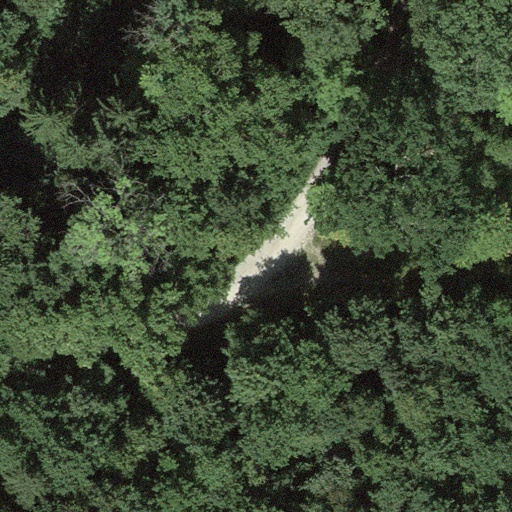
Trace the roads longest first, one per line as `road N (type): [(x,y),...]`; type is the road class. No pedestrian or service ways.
road 1 (track): [(425,0),(322,196),(180,335),(0,362)]
road 2 (track): [(180,335),(511,229)]
